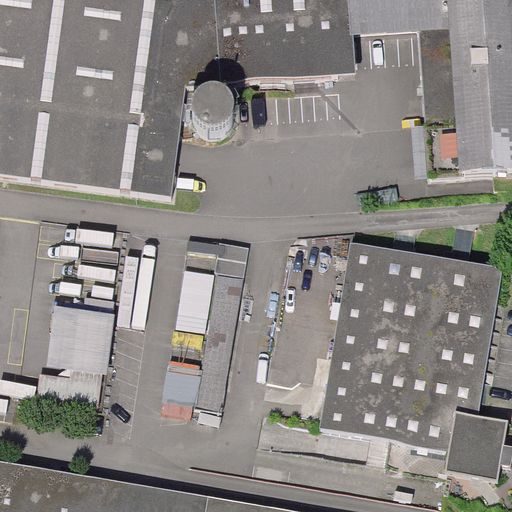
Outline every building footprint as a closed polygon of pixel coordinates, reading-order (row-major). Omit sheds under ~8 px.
[(511,0),(0,0),(0,174),(171,197),(181,88),(355,76),(351,40),(419,34),(429,181),(511,173),(511,0)] [(202,92),(195,99),(193,108),(195,118),(201,126),(210,130),(216,130),(220,129),(229,123),(234,115),(234,105),(229,95),(222,90),(212,88),(202,92)] [(500,268),(350,243),(322,427),(447,452),(443,474),(500,483),(504,455),(510,422),(476,416),(500,268)] [(249,249),(221,245),(216,274),(244,278),(249,249)] [(244,281),(218,277),(197,406),(223,410),(244,281)] [(116,315),(56,308),(49,367),(72,370),(71,379),(42,376),(39,401),(99,409),(103,377),(108,377),(116,315)] [(284,511),(0,463),(0,511),(284,511)]
